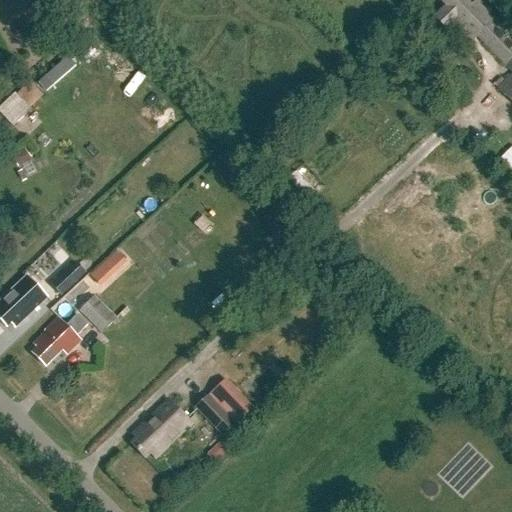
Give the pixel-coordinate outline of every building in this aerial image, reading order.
[(511,104),(511,44),(492,24),(495,21),(476,3),(471,7),(464,0),(446,0),(442,4),(445,8),(434,20),(447,33),(453,26),(472,45),(477,39),(511,74),(511,76),(498,90),(511,104)] [(0,115),(13,129),(32,111),(16,94),(0,108),(0,115)] [(65,275),(54,286),(64,297),(75,286),(65,275)] [(0,322),(7,329),(11,325),(15,329),(47,299),(27,278),(0,303),(0,322)] [(81,313),(102,334),(117,320),(95,298),(81,313)] [(66,357),(81,342),(77,338),(89,326),(79,315),(66,327),(59,320),(33,346),(37,350),(32,355),(45,369),(62,353),(66,357)] [(253,408),(226,380),(209,396),(236,425),(253,408)] [(223,437),(236,425),(209,396),(196,409),(223,437)] [(155,460),(192,425),(169,401),(132,436),(136,440),(131,445),(144,460),(150,455),(155,460)] [(206,456),(214,465),(232,448),(223,440),(206,456)]
